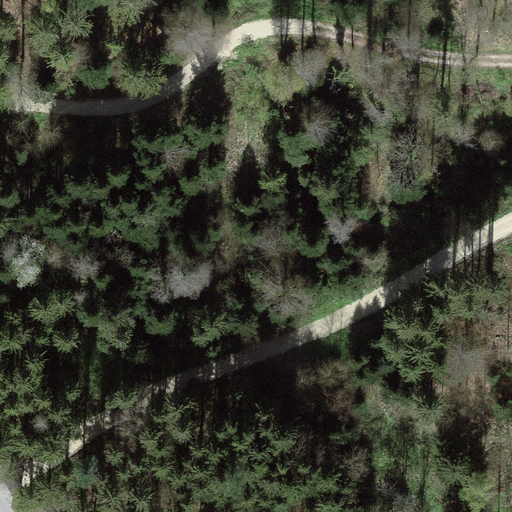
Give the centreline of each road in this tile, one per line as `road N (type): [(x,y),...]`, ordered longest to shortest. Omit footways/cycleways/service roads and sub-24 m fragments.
road 1 (track): [(0,502),(43,459),(150,392),(413,285),(511,218)]
road 2 (track): [(511,57),(268,25),(213,49),(150,97),(111,104),(0,99)]
